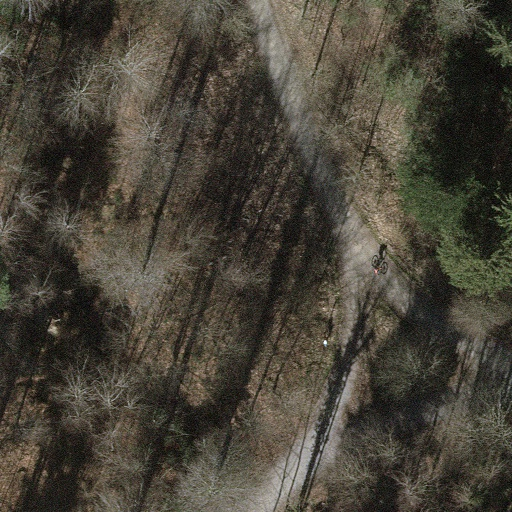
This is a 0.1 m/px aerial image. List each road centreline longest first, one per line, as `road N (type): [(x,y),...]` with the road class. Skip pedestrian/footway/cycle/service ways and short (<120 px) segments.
road 1 (track): [(257,511),(329,416),(356,317),(349,239)]
road 2 (track): [(261,0),(349,239)]
road 3 (track): [(307,445),(441,402),(511,396)]
road 4 (track): [(349,239),(462,336),(511,360)]
